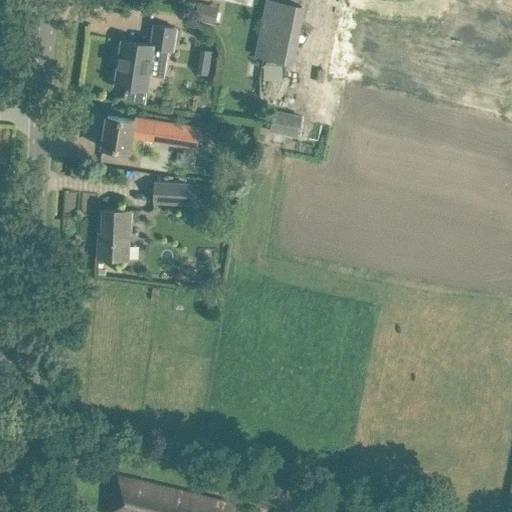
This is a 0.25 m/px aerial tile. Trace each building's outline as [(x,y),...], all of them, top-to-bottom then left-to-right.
[(279,0),(265,0),(255,55),(289,62),(301,4),(279,0)] [(502,112),(511,62),(511,20),(408,0),(342,0),(327,77),(502,112)] [(179,28),(154,24),(152,39),(154,39),(153,45),(123,40),(116,84),(127,85),(125,98),(144,102),(151,59),(167,62),(169,52),(175,53),(179,28)] [(108,115),(102,147),(129,151),(131,138),(153,142),(195,149),(199,126),(164,120),(164,124),(108,115)] [(153,180),(153,200),(195,202),(195,194),(200,195),(201,183),(196,183),(196,181),(153,180)] [(131,210),(103,209),(102,240),(99,240),(98,257),(128,259),(131,210)] [(261,472),(253,497),(281,506),(281,505),(301,511),(304,511),(312,492),(288,484),(289,481),(261,472)] [(233,511),(234,507),(118,476),(108,511),(233,511)]
